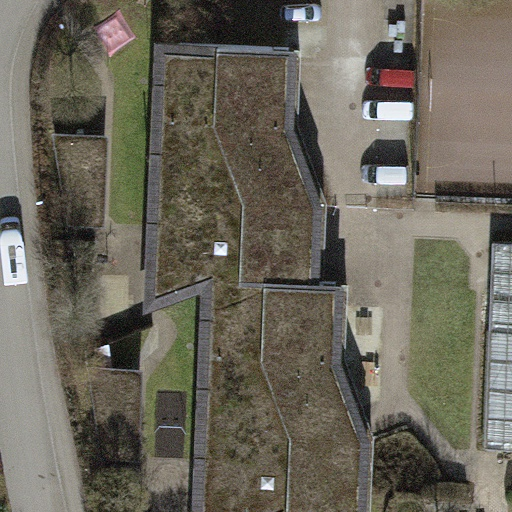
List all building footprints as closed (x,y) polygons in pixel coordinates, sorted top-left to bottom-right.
[(161,48),(158,297),(216,279),(318,284),(314,190),(285,127),(289,52),(161,48)] [(70,129),(68,218),(116,219),(118,130),(70,129)] [(511,243),(496,243),(488,447),(511,447),(511,243)] [(342,285),(318,284),(216,279),(211,511),(369,511),(367,427),(338,364),(342,285)] [(151,445),(152,365),(106,364),(104,444),(151,445)]
